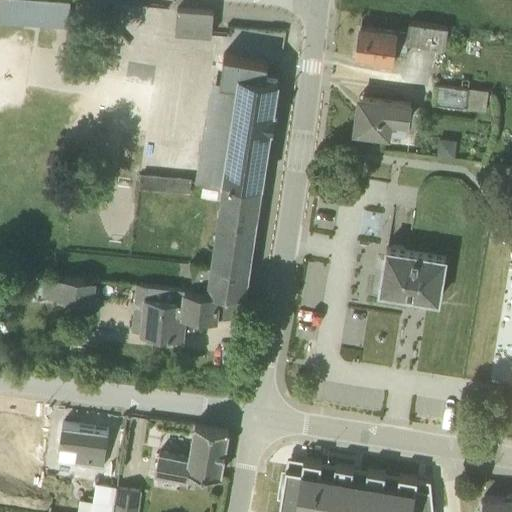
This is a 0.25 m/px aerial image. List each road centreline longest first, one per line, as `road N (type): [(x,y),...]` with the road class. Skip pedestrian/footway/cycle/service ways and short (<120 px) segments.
road 1 (residential): [(258,403),(317,0)]
road 2 (residential): [(0,368),(258,403)]
road 3 (residential): [(258,403),(449,440)]
